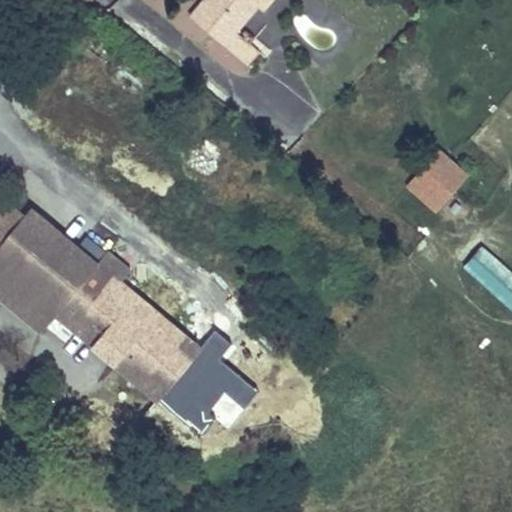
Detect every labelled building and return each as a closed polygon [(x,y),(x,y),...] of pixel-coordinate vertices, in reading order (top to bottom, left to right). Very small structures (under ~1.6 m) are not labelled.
[(243,59),(255,44),(231,24),(250,0),(195,0),(186,12),(243,59)] [(438,211),(469,168),(435,143),(404,186),(438,211)] [(0,294),(47,329),(60,314),(98,268),(28,216),(23,221),(7,210),(0,218),(0,294)] [(463,265),(511,309),(511,268),(483,243),(463,265)] [(217,357),(98,268),(60,314),(180,404),(217,357)]
